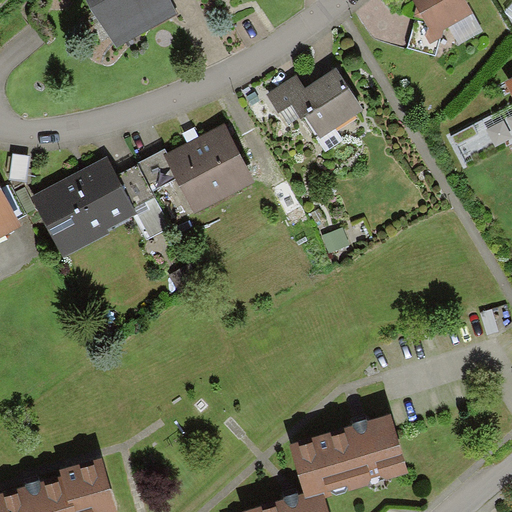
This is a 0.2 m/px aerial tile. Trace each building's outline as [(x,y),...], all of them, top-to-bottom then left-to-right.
[(84,0),(109,42),(171,7),(166,0),(84,0)] [(461,0),(410,0),(420,18),(419,22),(411,21),(405,49),(434,58),(441,30),(437,24),(466,7),(461,0)] [(293,72),(262,92),(280,121),(297,111),(313,136),(358,108),(331,64),(300,83),(293,72)] [(511,69),(501,75),(511,96),(511,69)] [(162,146),(135,161),(152,192),(176,179),(193,211),(253,177),(223,124),(167,155),(162,146)] [(129,204),(152,192),(135,161),(112,173),(102,154),(28,193),(58,251),(133,212),(129,204)] [(284,179),(268,188),(293,232),(308,224),(284,179)] [(0,186),(0,226),(17,216),(0,186)] [(159,236),(174,227),(161,207),(147,216),(159,236)] [(337,227),(318,235),(324,251),(344,244),(337,227)] [(384,413),(289,440),(304,492),(316,488),(399,465),(384,413)] [(55,475),(0,491),(0,511),(110,511),(93,454),(53,466),(55,475)] [(323,511),(316,488),(304,492),(241,510),(241,511),(323,511)]
